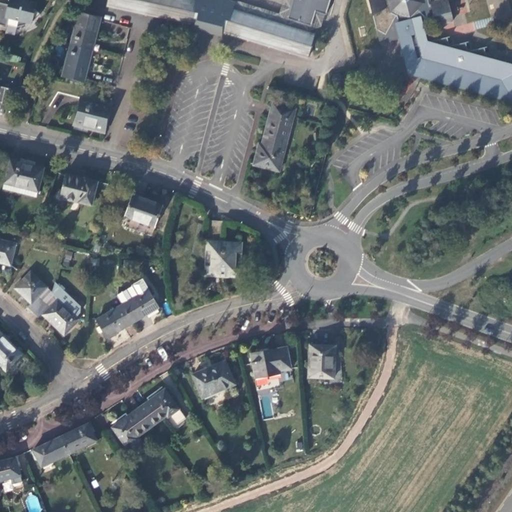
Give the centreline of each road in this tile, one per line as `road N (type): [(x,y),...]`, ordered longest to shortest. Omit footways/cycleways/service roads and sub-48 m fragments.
road 1 (residential): [(0,456),(185,355),(242,334),(332,321)]
road 2 (residential): [(304,283),(181,325),(77,384)]
road 3 (tertiary): [(511,130),(401,165),(327,233)]
road 4 (secondary): [(298,245),(214,195),(109,155)]
road 5 (tertiary): [(348,250),(377,200),(511,155)]
road 6 (residential): [(109,155),(141,32)]
road 7 (primary): [(511,244),(445,282),(399,293)]
